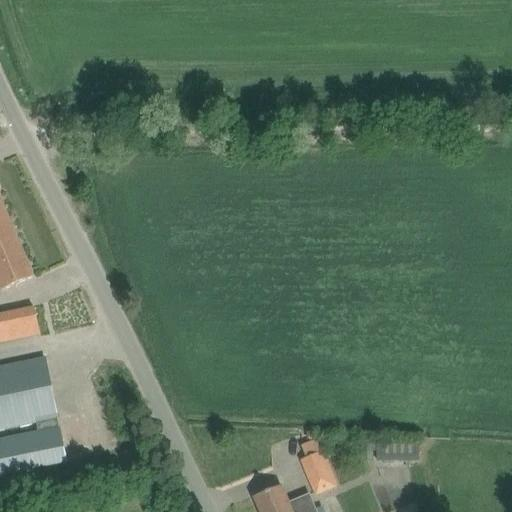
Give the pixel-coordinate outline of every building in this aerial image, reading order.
[(0,288),(1,291),(34,277),(4,205),(0,206),(0,288)] [(17,311),(0,315),(0,342),(22,338),(17,311)] [(25,362),(0,366),(0,429),(36,422),(38,432),(0,439),(0,475),(66,462),(45,358),(25,362)] [(376,442),(377,467),(393,467),(393,462),(419,461),(419,446),(410,446),(410,442),(376,442)] [(349,493),(331,448),(302,460),(321,505),(349,493)] [(273,489),(254,497),(260,511),(307,511),(303,500),(290,505),(281,486),(273,489)]
